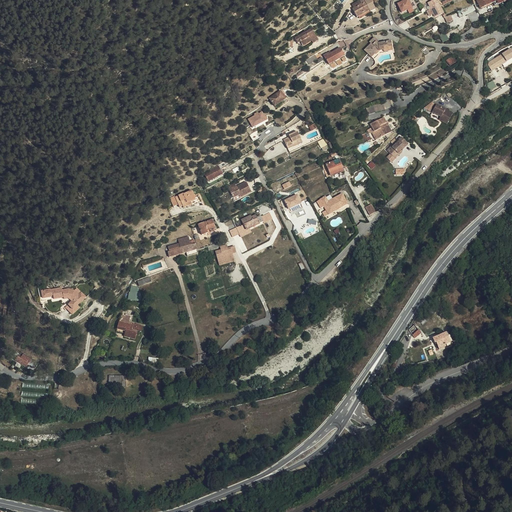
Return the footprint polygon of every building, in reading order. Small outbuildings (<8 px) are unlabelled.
[(356,3),(350,6),(353,12),(357,10),(360,16),(368,11),(369,12),(375,9),(370,1),(369,1),(368,0),(361,0),(363,1),(356,5),(356,3)] [(402,13),(408,10),(410,13),(415,11),(409,0),(403,0),(397,3),(402,13)] [(489,4),(486,0),(474,0),(479,9),(489,4)] [(431,10),(435,18),(443,13),(437,1),(427,6),(430,11),(431,10)] [(472,6),(460,12),(463,17),(475,11),(472,6)] [(310,28),(299,35),(302,37),(295,42),(296,43),(299,42),(301,47),(310,42),(311,44),(315,42),(310,32),(311,32),(310,28)] [(380,44),(381,43),(375,37),(370,42),(372,44),(373,45),(377,41),(380,44)] [(387,42),(381,43),(380,44),(377,41),(373,45),(372,44),(366,50),(375,59),(381,53),(380,50),(384,50),(389,49),(388,47),(393,46),(392,40),(387,41),(387,42)] [(327,55),(326,53),(322,56),(327,64),(342,55),(338,48),(329,53),(327,55)] [(511,48),(487,61),(491,69),(511,58),(511,48)] [(316,59),(313,54),(305,60),(308,65),(316,59)] [(450,65),(456,62),(453,56),(447,59),(450,65)] [(511,58),(503,64),(505,66),(511,62),(511,58)] [(493,80),(487,84),(490,90),(497,87),(493,80)] [(280,91),(268,99),(276,110),(287,102),(280,91)] [(434,104),(431,101),(425,110),(428,112),(434,104)] [(373,108),(382,105),(380,102),(365,107),(367,115),(374,112),(373,108)] [(453,112),(436,103),(430,116),(439,121),(439,119),(447,123),(453,112)] [(261,120),(263,122),(265,120),(260,110),(256,112),(256,111),(252,112),(253,114),(246,118),(252,128),(254,126),(254,124),(261,120)] [(372,130),(385,123),(382,117),(369,124),(372,130)] [(389,132),(385,123),(372,130),(374,133),(376,132),(379,138),(389,132)] [(256,131),(248,135),(252,141),(258,138),(256,135),(258,134),(256,131)] [(297,132),(288,136),(289,138),(283,140),(287,150),(297,145),(295,142),(300,140),(297,132)] [(395,156),(398,153),(405,146),(399,139),(396,142),(397,143),(389,150),(388,149),(384,153),(388,157),(392,161),(396,158),(395,156)] [(320,142),(315,145),(317,150),(323,148),(320,142)] [(337,160),(326,165),(331,177),(342,171),(337,160)] [(219,163),(203,171),(208,179),(224,171),(219,163)] [(331,177),(326,165),(321,167),(326,179),(331,177)] [(234,181),(227,185),(233,196),(238,194),(239,195),(250,190),(245,180),(236,185),(234,181)] [(194,199),(193,196),(191,190),(182,194),(182,192),(173,196),(173,195),(168,197),(172,206),(177,203),(176,201),(179,200),(181,206),(182,208),(186,206),(188,206),(187,203),(194,199)] [(328,214),(335,210),(334,209),(338,207),(339,208),(347,203),(347,202),(346,200),(345,200),(341,193),(328,202),(325,197),(319,200),(317,201),(321,208),(323,206),(328,214)] [(198,194),(193,196),(194,199),(187,203),(188,206),(186,206),(187,208),(202,202),(198,194)] [(288,209),(301,203),(297,195),(284,201),(288,209)] [(303,207),(301,203),(288,209),(290,213),(303,207)] [(369,205),(364,208),(368,216),(374,212),(369,205)] [(243,222),(236,226),(228,230),(231,236),(237,233),(238,234),(247,230),(246,228),(262,220),(260,214),(256,216),(251,219),(250,217),(242,220),(243,222)] [(212,219),(198,223),(201,234),(206,232),(207,235),(211,234),(210,231),(215,229),(212,219)] [(169,247),(190,240),(189,235),(178,238),(179,242),(169,245),(169,247)] [(198,250),(194,239),(190,240),(169,247),(170,250),(168,251),(170,256),(184,252),(187,251),(188,255),(197,252),(197,250),(198,250)] [(220,241),(207,246),(208,249),(221,244),(220,241)] [(225,244),(219,246),(220,249),(214,251),(219,265),(233,260),(231,252),(235,251),(233,245),(226,248),(225,244)] [(134,292),(129,292),(125,305),(137,307),(137,299),(134,292)] [(75,310),(82,304),(77,298),(76,300),(71,295),(68,294),(65,294),(64,294),(61,295),(59,295),(59,293),(38,296),(40,303),(49,302),(48,300),(50,300),(51,304),(61,302),(61,301),(66,301),(68,302),(70,305),(69,306),(65,310),(72,317),(77,313),(75,310)] [(69,319),(72,317),(65,310),(63,312),(69,319)] [(115,335),(120,336),(125,331),(126,330),(126,328),(128,323),(119,321),(117,328),(116,328),(115,335)] [(411,335),(416,327),(414,325),(408,330),(411,335)] [(421,334),(416,327),(411,335),(414,339),(417,337),(421,334)] [(125,331),(120,336),(123,337),(121,342),(133,346),(135,337),(139,338),(141,333),(130,330),(130,331),(126,330),(125,331)] [(440,340),(443,347),(446,345),(446,344),(451,342),(446,332),(433,337),(435,342),(440,340)] [(30,373),(32,369),(33,367),(34,366),(24,360),(22,364),(20,362),(17,367),(20,369),(17,373),(22,376),(24,372),(29,374),(30,373)] [(117,381),(109,381),(109,389),(110,389),(110,391),(117,392),(117,381)]
